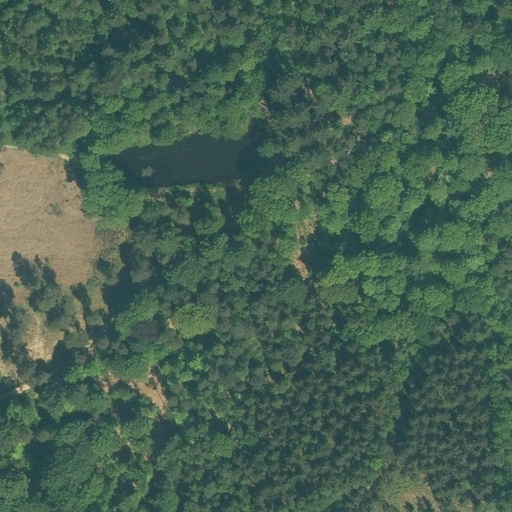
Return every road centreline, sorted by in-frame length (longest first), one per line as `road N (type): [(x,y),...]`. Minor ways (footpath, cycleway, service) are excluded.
road 1 (track): [(235,224),(67,363),(0,399)]
road 2 (track): [(511,237),(453,96)]
road 3 (track): [(453,96),(319,167)]
